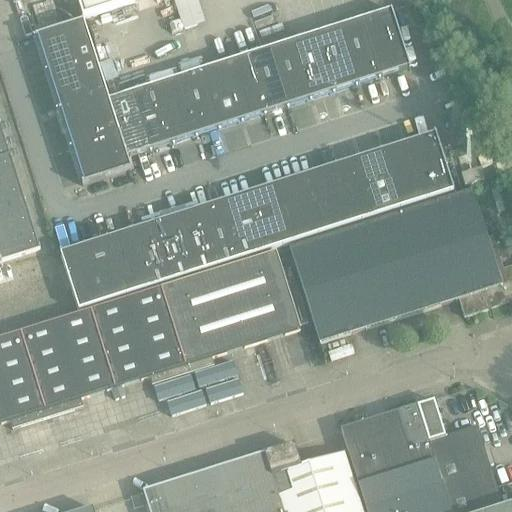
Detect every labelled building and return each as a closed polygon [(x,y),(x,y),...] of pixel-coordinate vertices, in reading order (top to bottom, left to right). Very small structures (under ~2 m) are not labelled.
[(75,0),(83,22),(150,0),(75,0)] [(60,113),(59,113),(59,115),(61,115),(83,186),(82,187),(82,189),(132,173),(131,171),(130,171),(127,161),(172,147),(378,82),(378,81),(408,72),(409,73),(410,72),(391,14),(109,104),(109,103),(84,25),(35,41),(36,42),(37,42),(60,113)] [(0,264),(40,252),(0,125),(0,264)] [(61,255),(59,255),(60,258),(61,258),(79,314),(454,195),(435,136),(433,136),(434,137),(404,147),(84,249),(62,256),(61,255)] [(487,152),(476,156),(481,170),(492,166),(487,152)] [(480,170),(461,177),(464,188),(484,181),(480,170)] [(472,194),(289,252),(320,347),(458,303),(464,320),(511,305),(511,269),(503,273),(493,240),(487,242),(472,194)] [(211,361),(300,333),(276,256),(168,290),(195,374),(214,368),(211,361)] [(83,410),(81,402),(149,380),(152,388),(195,374),(168,290),(78,319),(78,318),(0,342),(0,427),(10,424),(12,432),(83,410)] [(417,409),(341,433),(365,511),(487,511),(502,508),(477,430),(445,440),(434,404),(417,409)] [(265,457),(282,511),(362,511),(344,457),(301,470),(294,448),(265,457)] [(148,511),(282,511),(265,457),(143,495),(148,511)]
